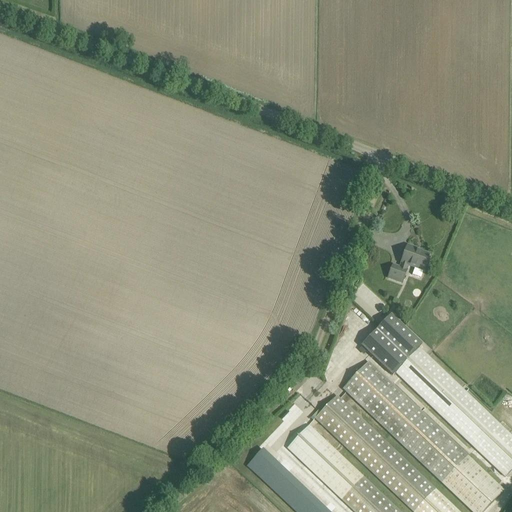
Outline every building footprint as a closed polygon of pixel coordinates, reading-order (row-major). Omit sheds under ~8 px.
[(412,275),(421,279),(430,256),(417,251),(418,250),(408,246),(401,263),(402,264),(400,268),(393,266),(388,278),(403,284),(407,271),(406,271),(408,266),(415,268),(412,275)] [(391,316),(362,347),(393,376),(396,373),(506,477),(511,470),(511,437),(419,348),(422,345),(391,316)] [(343,390),(472,511),(484,511),(504,492),(368,363),(343,390)] [(458,511),(337,396),(315,419),(413,511),(458,511)] [(399,511),(309,426),(288,448),(355,511),(399,511)] [(277,460),(259,478),(295,511),(339,511),(280,456),(277,460)]
